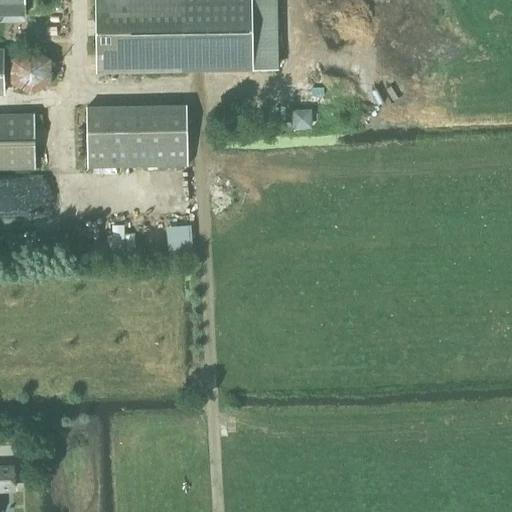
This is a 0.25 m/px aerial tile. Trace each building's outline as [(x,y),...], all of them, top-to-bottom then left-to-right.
[(95,0),(97,73),(254,71),(252,0),(95,0)] [(52,83),(52,60),(31,48),(11,60),(11,84),(32,95),(52,83)] [(88,168),(188,166),(186,105),(87,107),(88,168)] [(0,169),(36,169),(34,115),(0,115),(0,169)] [(0,489),(14,489),(13,469),(0,469),(0,489)]
